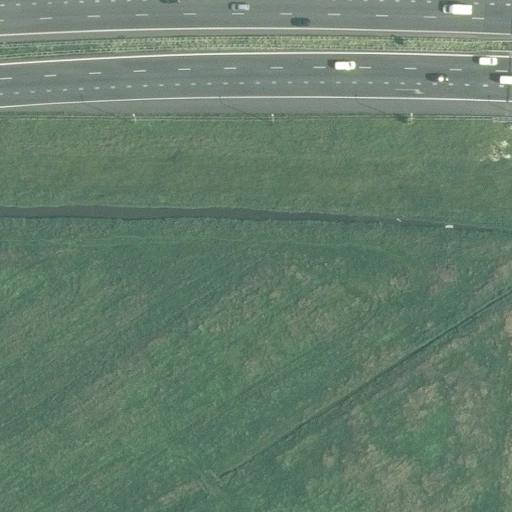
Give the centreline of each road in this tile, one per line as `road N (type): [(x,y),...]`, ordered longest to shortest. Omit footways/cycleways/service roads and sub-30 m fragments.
road 1 (motorway): [(0,82),(208,66),(511,71)]
road 2 (motorway): [(511,19),(203,10),(0,19)]
